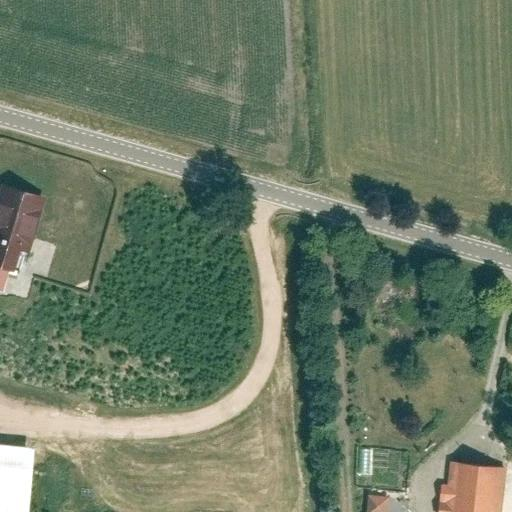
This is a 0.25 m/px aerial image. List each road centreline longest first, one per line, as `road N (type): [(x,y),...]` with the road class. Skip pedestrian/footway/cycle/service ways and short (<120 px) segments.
road 1 (residential): [(0,114),(511,259)]
road 2 (track): [(0,431),(118,441),(212,420),(246,394),(273,346),(251,188)]
road 3 (unknown): [(55,131),(15,264)]
